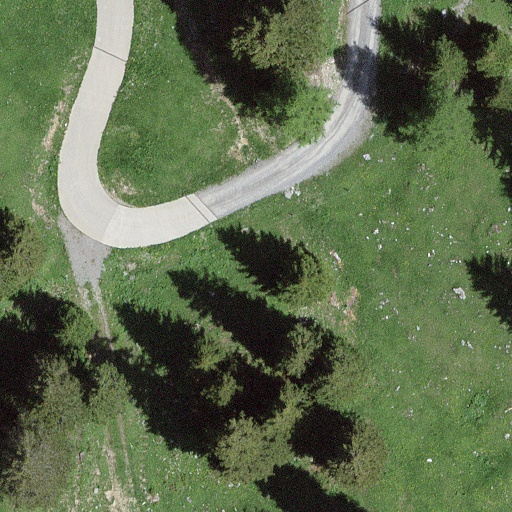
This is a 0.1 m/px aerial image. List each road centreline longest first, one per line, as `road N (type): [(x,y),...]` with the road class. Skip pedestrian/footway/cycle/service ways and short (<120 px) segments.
road 1 (track): [(113,0),(79,183),(97,217),(131,227),(169,221),(305,165),(336,137),(363,0)]
road 2 (track): [(151,511),(129,460),(101,324),(97,217)]
